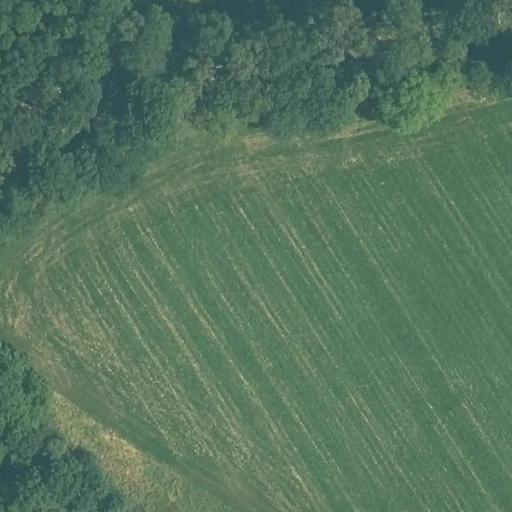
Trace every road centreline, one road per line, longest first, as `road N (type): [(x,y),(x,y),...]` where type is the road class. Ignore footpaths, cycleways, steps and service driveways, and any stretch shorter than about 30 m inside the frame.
road 1 (track): [(511,15),(171,74)]
road 2 (unclassified): [(96,100),(171,74),(108,29)]
